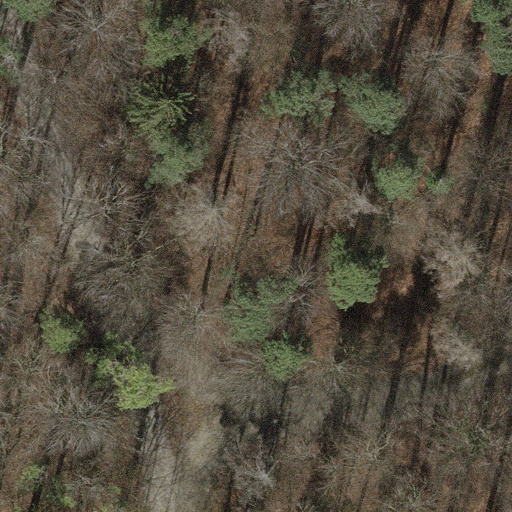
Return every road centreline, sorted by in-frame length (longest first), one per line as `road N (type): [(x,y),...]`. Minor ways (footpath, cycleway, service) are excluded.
road 1 (track): [(167,422),(2,0)]
road 2 (track): [(167,422),(246,410),(384,409),(511,353)]
